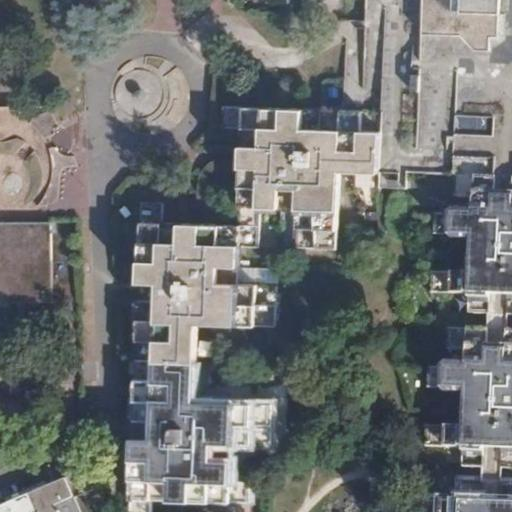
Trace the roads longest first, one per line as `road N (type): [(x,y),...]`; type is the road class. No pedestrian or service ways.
road 1 (residential): [(0,475),(92,434),(106,415),(105,169),(119,142)]
road 2 (residential): [(119,142),(94,112),(99,66),(136,39),(177,47),(201,78),(199,116),(172,144),(126,146)]
